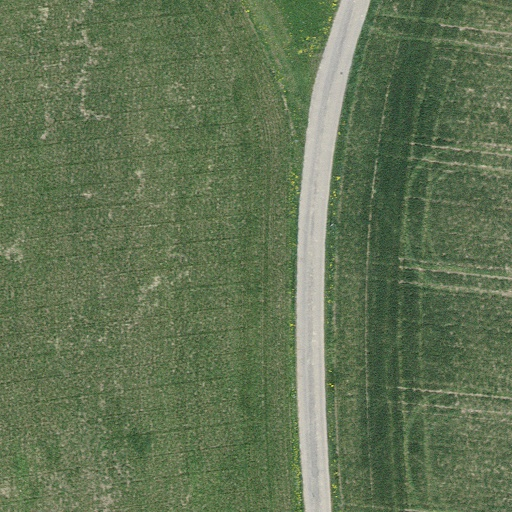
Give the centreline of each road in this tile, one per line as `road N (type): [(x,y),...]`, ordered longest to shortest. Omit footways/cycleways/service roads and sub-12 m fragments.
road 1 (track): [(322,511),(308,388),(324,122),(364,0)]
road 2 (track): [(324,122),(264,0)]
